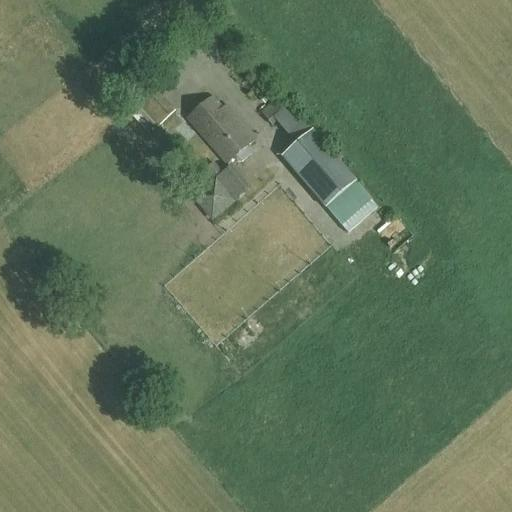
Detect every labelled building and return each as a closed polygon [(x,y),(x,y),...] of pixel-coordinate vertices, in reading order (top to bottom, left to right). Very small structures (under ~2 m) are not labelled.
[(140,76),(124,92),(158,128),(174,112),(140,76)] [(256,140),(236,117),(226,105),(222,109),(212,97),(186,120),(226,166),(234,159),(237,163),(241,163),(251,155),(251,150),(248,147),(256,140)] [(268,105),(260,112),(259,112),(271,126),(276,122),(286,114),(283,110),(274,100),(268,105)] [(312,130),(282,156),(348,233),(379,206),(312,130)] [(229,181),(242,170),(235,161),(221,172),(229,181)] [(234,190),(249,184),(245,173),(229,180),(234,190)] [(212,220),(235,202),(217,179),(194,197),(212,220)]
